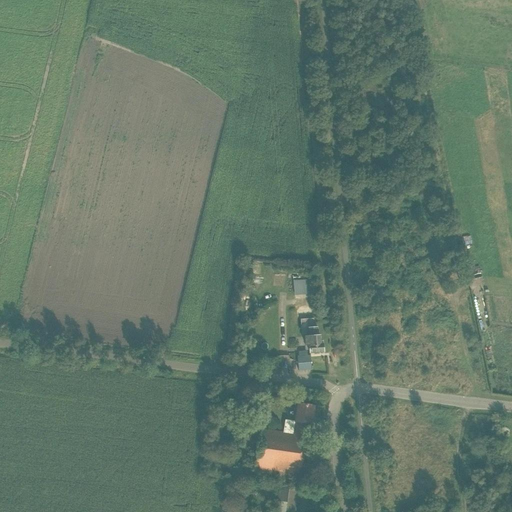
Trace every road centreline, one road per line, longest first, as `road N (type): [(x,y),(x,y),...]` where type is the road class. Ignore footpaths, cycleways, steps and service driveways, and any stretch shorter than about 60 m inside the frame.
road 1 (unclassified): [(338,395),(316,383),(0,341)]
road 2 (unclassified): [(511,408),(357,387),(338,395)]
